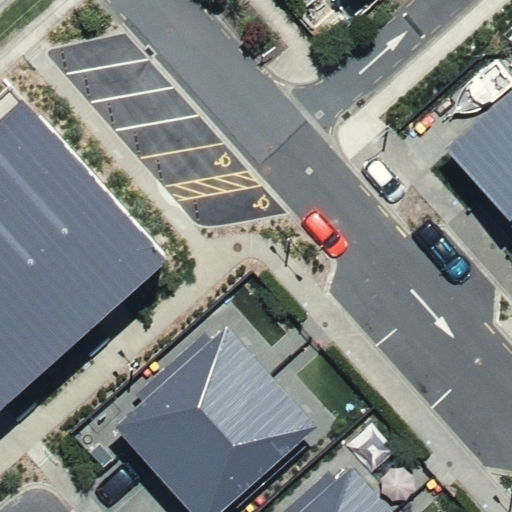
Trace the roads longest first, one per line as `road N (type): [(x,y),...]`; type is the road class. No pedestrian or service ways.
road 1 (residential): [(511,402),(281,141)]
road 2 (residential): [(281,141),(440,0)]
road 3 (residential): [(281,141),(156,0)]
